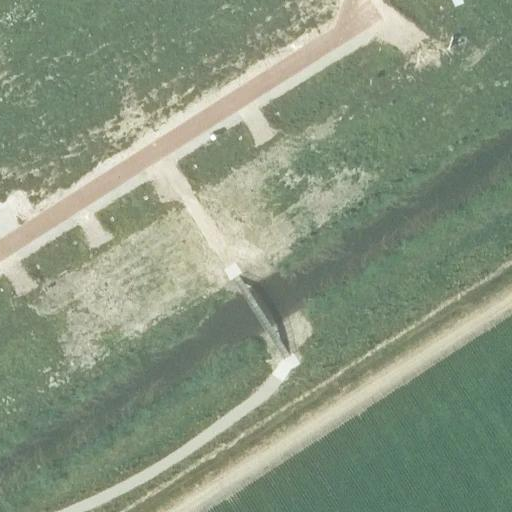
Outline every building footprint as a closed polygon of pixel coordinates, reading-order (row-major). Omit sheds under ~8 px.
[(17,0),(29,18),(41,10),(35,0),(17,0)] [(253,0),(263,14),(274,6),(285,23),(295,17),(296,18),(319,4),(316,0),(253,0)] [(439,0),(458,28),(502,0),(439,0)] [(456,93),(453,94),(468,118),(488,106),(483,97),(496,88),(494,85),(511,73),(511,51),(505,40),(484,53),(482,49),(472,55),(475,59),(461,68),(472,85),(457,95),(456,93)] [(132,71),(113,83),(136,118),(156,105),(140,80),(151,74),(138,53),(126,61),(132,71)] [(379,96),(363,106),(380,133),(396,123),(398,126),(413,116),(411,113),(423,106),(427,113),(443,103),(426,76),(411,85),(407,79),(391,89),(388,85),(387,86),(388,87),(379,93),(378,92),(377,93),(379,96)] [(88,84),(76,92),(89,113),(100,106),(116,131),(136,118),(113,83),(95,95),(88,84)] [(307,159),(292,169),(317,208),(333,198),(325,187),(353,169),(360,181),(376,171),(341,116),(310,135),(331,169),(319,177),(307,159)] [(56,119),(36,132),(58,168),(78,155),(56,119)] [(36,132),(16,145),(38,180),(58,168),(36,132)] [(0,165),(0,186),(10,180),(0,165)] [(232,188),(219,196),(227,209),(223,211),(235,229),(253,217),(250,214),(268,203),(274,213),(295,200),(278,173),(266,180),(259,170),(246,179),(245,177),(243,178),(244,178),(233,185),(232,185),(231,186),(232,188)] [(153,235),(136,246),(162,287),(180,275),(178,273),(194,263),(173,231),(157,241),(153,235)] [(134,263),(122,271),(133,289),(145,281),(134,263)] [(85,278),(74,286),(102,330),(122,317),(126,323),(140,314),(138,311),(125,291),(113,298),(98,275),(88,282),(85,278)] [(65,296),(54,303),(69,327),(58,334),(71,354),(73,357),(86,349),(84,346),(82,342),(102,330),(74,286),(63,293),(65,296)] [(20,320),(0,332),(25,372),(44,360),(52,373),(67,364),(42,325),(29,333),(20,320)] [(0,406),(15,397),(6,384),(25,372),(0,332),(0,406)]
